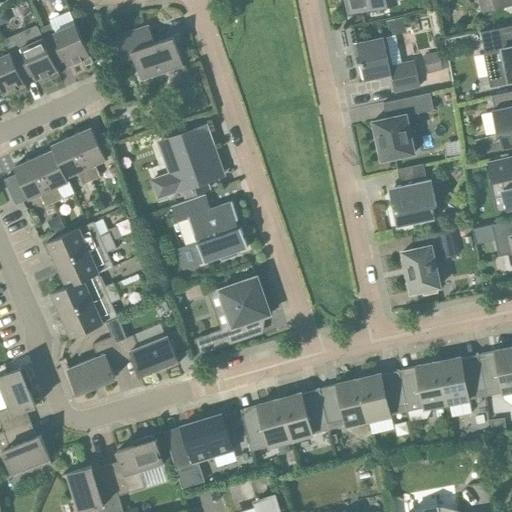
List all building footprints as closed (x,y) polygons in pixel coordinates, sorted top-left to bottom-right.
[(398,1),(397,0),(347,0),(350,12),(398,1)] [(511,0),(487,0),(489,8),(509,3),(507,0),(511,0)] [(5,12),(0,14),(0,27),(10,23),(5,12)] [(55,65),(56,67),(67,62),(68,66),(83,59),(84,64),(93,60),(76,23),(54,34),(50,25),(39,29),(44,39),(44,40),(55,65)] [(511,25),(481,32),(485,53),(503,50),(509,81),(511,80),(511,25)] [(60,75),(56,67),(55,65),(44,40),(44,39),(39,29),(38,30),(37,27),(36,27),(35,26),(5,40),(6,42),(5,42),(10,54),(11,53),(23,80),(23,79),(33,75),(36,80),(50,73),(52,79),(60,75)] [(151,45),(145,31),(144,27),(115,38),(123,60),(134,56),(143,80),(184,65),(174,36),(151,45)] [(401,63),(395,35),(357,43),(365,80),(391,74),(395,92),(419,86),(414,61),(401,63)] [(443,70),(438,51),(423,54),(428,73),(443,70)] [(28,89),(23,79),(23,80),(11,53),(10,54),(0,58),(0,89),(1,89),(3,95),(18,88),(20,93),(28,89)] [(493,109),(502,147),(511,144),(511,91),(493,96),(496,109),(493,109)] [(382,160),(415,153),(407,115),(434,109),(431,92),(384,102),(387,118),(373,121),(382,160)] [(186,197),(210,189),(207,181),(219,177),(209,147),(214,145),(207,125),(158,142),(169,173),(150,179),(157,199),(184,189),(186,197)] [(92,127),(72,136),(92,181),(101,177),(95,164),(107,159),(92,127)] [(67,177),(67,176),(77,172),(83,185),(92,181),(72,136),(52,145),(54,150),(54,149),(67,177)] [(35,158),(54,203),(63,199),(58,186),(69,181),(67,176),(67,177),(54,149),(54,150),(35,158)] [(511,156),(488,163),(492,180),(490,181),(490,182),(502,179),(504,188),(502,188),(507,209),(511,208),(511,156)] [(46,207),(54,203),(35,158),(14,167),(17,173),(5,179),(16,205),(40,194),(46,207)] [(431,179),(427,180),(423,164),(398,169),(401,185),(389,188),(392,202),(397,201),(399,211),(395,212),(398,227),(435,219),(432,206),(437,205),(431,179)] [(96,190),(92,181),(87,183),(91,192),(96,190)] [(211,209),(206,194),(171,206),(177,222),(189,218),(198,242),(192,244),(199,264),(221,256),(222,260),(239,254),(237,250),(248,247),(241,226),(239,227),(236,219),(239,219),(232,201),(211,209)] [(511,219),(493,224),(500,255),(511,251),(511,219)] [(57,264),(113,239),(110,231),(100,236),(94,221),(47,242),(57,264)] [(109,230),(110,231),(113,239),(122,236),(118,227),(109,230)] [(437,291),(436,287),(440,286),(435,261),(456,256),(450,229),(412,237),(415,249),(403,251),(412,292),(423,289),(424,294),(437,291)] [(117,248),(113,239),(57,264),(67,286),(99,273),(114,266),(108,252),(117,248)] [(52,293),(62,315),(118,290),(114,282),(105,286),(99,273),(67,286),(52,293)] [(201,355),(244,340),(239,325),(271,314),(257,276),(220,289),(232,326),(195,339),(201,355)] [(121,298),(118,290),(62,315),(72,338),(118,317),(112,302),(121,298)] [(112,337),(122,362),(123,362),(123,361),(133,357),(139,372),(139,373),(139,374),(163,364),(165,369),(179,363),(177,359),(178,358),(178,357),(177,357),(168,336),(137,348),(132,336),(125,339),(123,332),(112,337)] [(122,362),(112,337),(92,345),(97,357),(68,368),(77,390),(76,391),(77,392),(116,376),(116,375),(115,375),(111,366),(122,362)] [(503,392),(511,390),(511,347),(495,350),(497,356),(479,360),(486,396),(487,396),(486,389),(502,386),(503,392)] [(461,357),(439,361),(447,403),(469,399),(468,393),(484,390),(486,396),(479,360),(462,363),(461,357)] [(425,408),(447,403),(439,361),(417,366),(418,371),(400,375),(408,411),(407,405),(424,401),(425,408)] [(26,382),(31,380),(25,366),(21,368),(20,367),(19,367),(20,369),(0,376),(0,384),(9,407),(0,410),(0,420),(4,431),(31,420),(30,420),(29,420),(25,410),(35,406),(35,407),(36,406),(26,382)] [(382,379),(381,374),(381,373),(359,378),(369,420),(391,415),(389,409),(406,405),(407,411),(408,411),(400,375),(382,379)] [(347,425),(369,420),(359,378),(337,384),(338,389),(321,394),(330,429),(329,423),(345,419),(347,425)] [(303,398),(302,394),(302,393),(280,399),(291,440),(313,434),(311,428),(328,423),(329,429),(330,429),(321,394),(303,398)] [(291,440),(280,399),(258,405),(260,410),(242,415),(250,445),(268,440),(270,446),(291,440)] [(184,434),(167,439),(178,475),(196,469),(195,465),(234,453),(223,419),(226,418),(223,408),(207,413),(209,418),(182,426),(184,434)] [(507,430),(506,422),(500,418),(491,420),(494,432),(507,430)] [(31,421),(31,420),(4,431),(0,433),(0,443),(3,450),(12,474),(50,459),(41,436),(42,436),(41,435),(36,437),(30,422),(31,421)] [(110,464),(109,464),(119,496),(145,487),(140,470),(164,463),(157,440),(158,440),(157,438),(156,439),(154,434),(140,438),(142,443),(117,451),(117,452),(118,452),(121,462),(110,465),(110,464)] [(67,473),(79,511),(85,510),(85,511),(123,511),(119,496),(109,464),(109,465),(93,470),(91,465),(90,465),(90,466),(67,473)] [(280,511),(275,496),(256,502),(258,509),(249,511),(280,511)]
